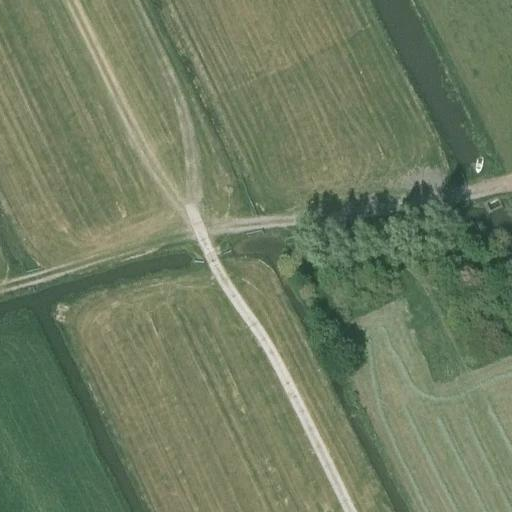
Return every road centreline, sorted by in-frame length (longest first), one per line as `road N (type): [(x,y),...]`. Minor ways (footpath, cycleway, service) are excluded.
road 1 (track): [(511,184),(247,226),(0,293)]
road 2 (track): [(0,9),(65,143),(97,189),(191,219),(202,239)]
road 3 (track): [(348,511),(261,329),(217,276),(202,239)]
